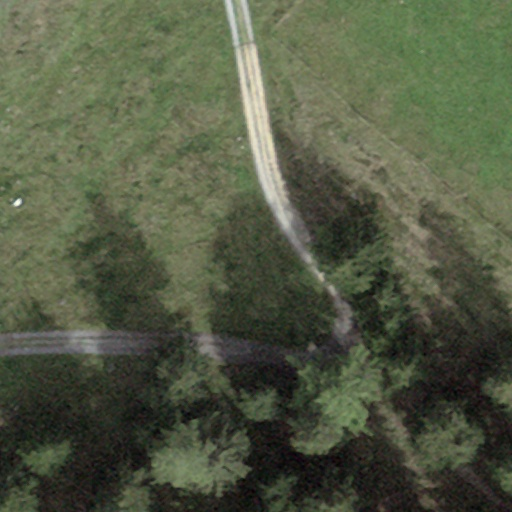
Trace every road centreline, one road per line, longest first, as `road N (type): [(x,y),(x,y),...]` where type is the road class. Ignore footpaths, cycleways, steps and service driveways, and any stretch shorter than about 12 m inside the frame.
road 1 (track): [(345,356),(351,307),(280,198),(259,137),(233,0)]
road 2 (track): [(0,346),(204,343),(288,362),(345,356)]
